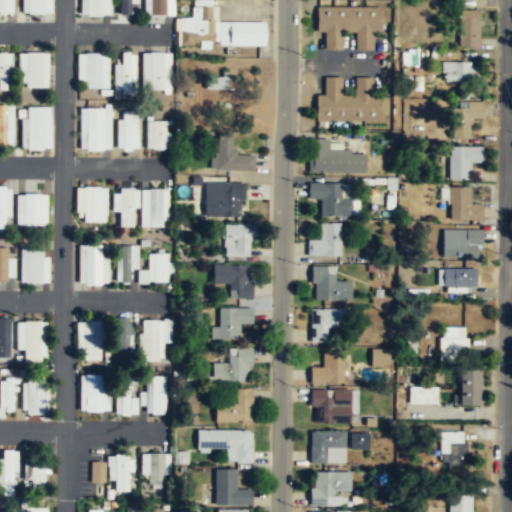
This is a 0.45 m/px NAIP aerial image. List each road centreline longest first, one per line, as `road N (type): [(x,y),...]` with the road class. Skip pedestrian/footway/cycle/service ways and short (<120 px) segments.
road 1 (residential): [(285,0),(279,511)]
road 2 (residential): [(507,0),(504,511)]
